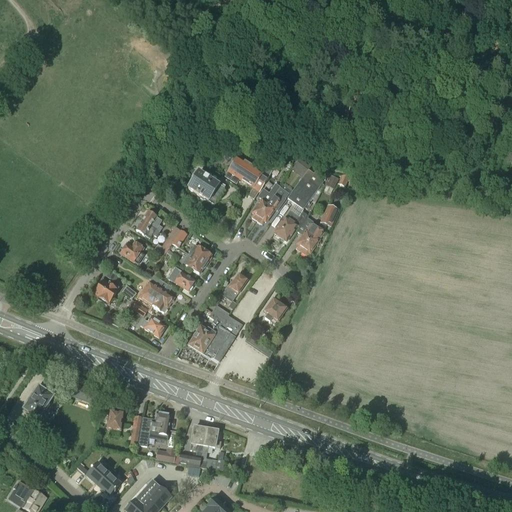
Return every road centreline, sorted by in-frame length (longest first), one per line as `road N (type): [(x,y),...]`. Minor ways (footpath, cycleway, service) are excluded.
road 1 (primary): [(511,504),(376,464),(48,343)]
road 2 (residential): [(48,343),(152,169)]
road 3 (residential): [(299,282),(236,247),(165,355)]
road 4 (unclassified): [(152,169),(258,0)]
road 5 (unknown): [(79,501),(99,475),(120,467),(213,477)]
road 6 (residential): [(0,424),(90,511)]
